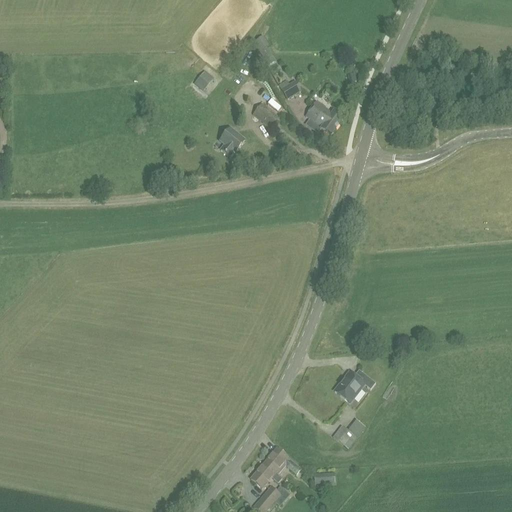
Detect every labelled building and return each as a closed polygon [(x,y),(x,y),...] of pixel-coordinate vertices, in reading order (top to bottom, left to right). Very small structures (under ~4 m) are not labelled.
[(203,93),(214,80),(205,72),(194,85),(203,93)] [(303,93),(296,83),(283,92),(289,101),(303,93)] [(334,106),(338,96),(328,93),(325,103),(334,106)] [(333,115),(318,104),(307,118),(310,121),(306,126),(318,135),(322,131),(331,138),(344,120),(334,113),(333,115)] [(281,121),(262,105),(253,116),(273,132),(281,121)] [(230,130),(221,142),(226,146),(221,152),(230,159),(234,154),(235,155),(245,143),(230,130)] [(350,375),(335,393),(349,405),(364,387),(371,393),(376,386),(367,378),(362,384),(350,375)] [(348,451),(365,429),(358,424),(356,422),(352,427),(348,432),(342,427),(333,438),(348,451)] [(277,450),(266,463),(279,475),(286,466),(297,476),(302,471),(277,450)] [(278,475),(279,475),(266,463),(251,481),(262,490),(276,473),(278,475)] [(335,484),(334,474),(314,475),(315,485),(335,484)] [(271,488),(258,504),(254,509),(257,511),(267,511),(281,496),(271,488)]
